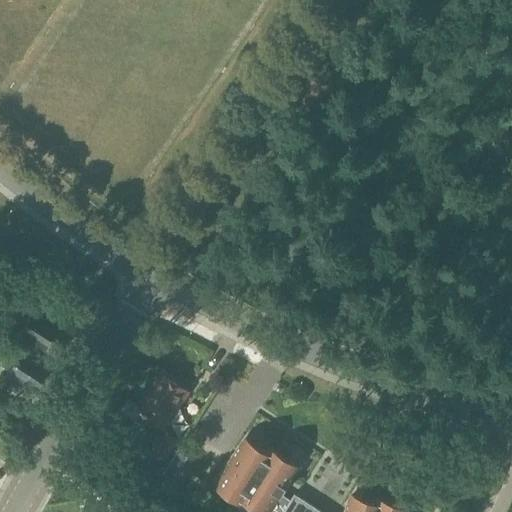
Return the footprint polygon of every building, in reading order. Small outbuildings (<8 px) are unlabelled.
[(8,305),(0,317),(0,321),(8,327),(19,312),(8,305)] [(30,316),(21,331),(30,337),(28,340),(54,357),(68,336),(42,319),(40,322),(30,316)] [(8,350),(0,362),(0,365),(8,371),(6,374),(33,390),(46,370),(20,354),(18,356),(8,350)] [(163,376),(145,404),(157,411),(152,419),(165,427),(168,423),(167,422),(187,392),(163,376)] [(167,434),(152,454),(162,463),(178,442),(167,434)] [(322,511),(291,492),(286,499),(277,494),(296,465),(270,447),(267,452),(245,438),(214,485),(244,505),(246,502),(261,511),(270,511),(272,509),(273,507),(281,511),(322,511)] [(192,450),(182,443),(163,474),(173,480),(192,450)] [(351,495),(345,511),(410,511),(411,509),(377,498),(375,503),(351,495)]
